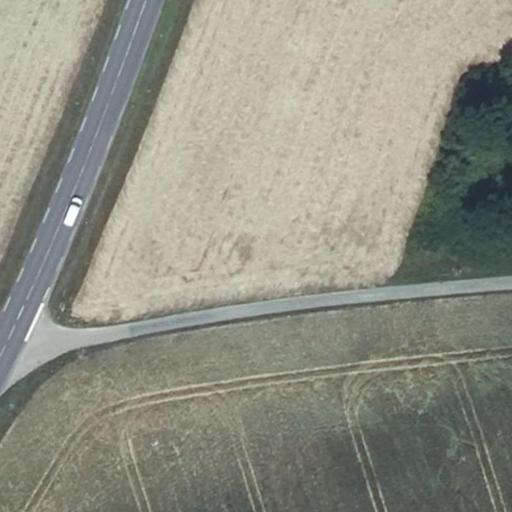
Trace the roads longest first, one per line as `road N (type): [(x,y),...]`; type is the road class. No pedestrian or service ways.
road 1 (unclassified): [(3,353),(183,317),(511,281)]
road 2 (secondary): [(3,353),(153,0)]
